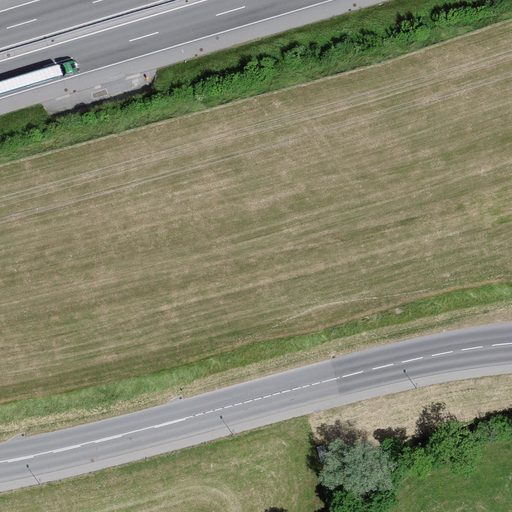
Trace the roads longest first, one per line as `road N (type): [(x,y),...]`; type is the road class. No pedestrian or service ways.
road 1 (primary): [(511,344),(366,370),(0,461)]
road 2 (motorway): [(0,79),(268,0)]
